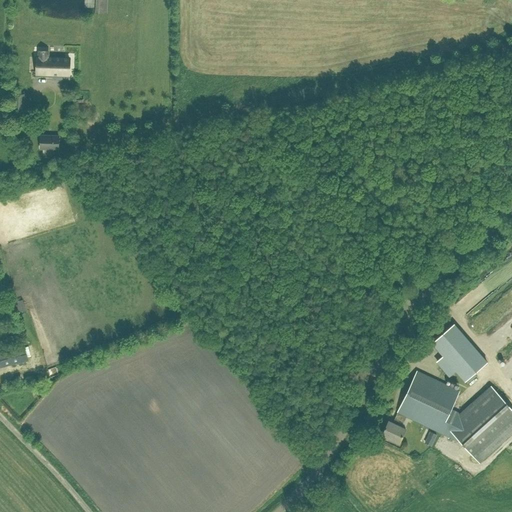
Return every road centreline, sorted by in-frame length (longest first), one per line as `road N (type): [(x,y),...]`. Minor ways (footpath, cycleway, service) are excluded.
road 1 (track): [(511,50),(156,130),(6,121)]
road 2 (unclassified): [(279,511),(337,444),(399,316),(511,209)]
